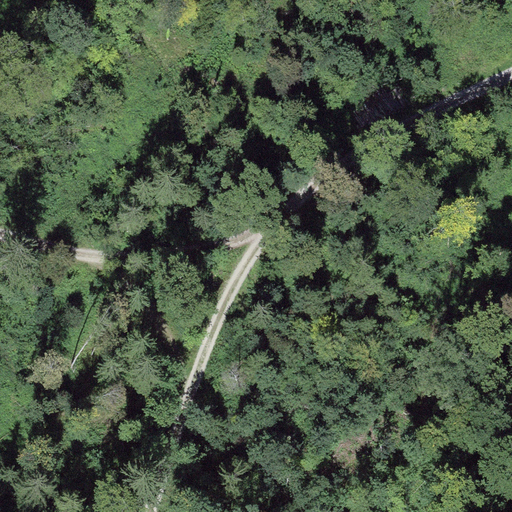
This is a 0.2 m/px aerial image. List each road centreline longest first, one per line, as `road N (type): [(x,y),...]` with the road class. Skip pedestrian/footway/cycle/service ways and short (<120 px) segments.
road 1 (track): [(150,511),(242,242),(332,165),(511,76)]
road 2 (track): [(0,232),(131,264),(242,242)]
road 3 (track): [(131,264),(170,333),(189,399)]
